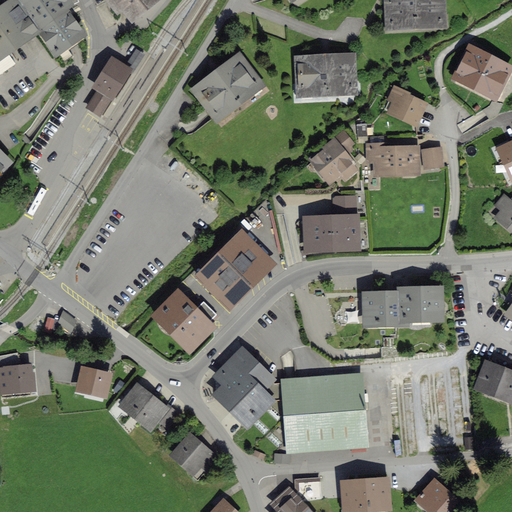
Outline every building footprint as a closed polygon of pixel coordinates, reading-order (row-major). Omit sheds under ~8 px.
[(36,24),(38,27),(51,18),(63,9),(68,5),(64,0),(20,0),(15,4),(32,27),(36,24)] [(128,2),(137,13),(153,0),(109,0),(108,1),(117,11),(128,2)] [(441,0),(388,0),(390,26),(442,24),(441,0)] [(0,55),(34,31),(32,27),(15,4),(14,2),(4,9),(5,11),(0,14),(0,55)] [(63,9),(51,18),(70,44),(82,35),(63,9)] [(56,53),(70,44),(51,18),(38,27),(56,53)] [(493,57),(473,47),(458,77),(495,95),(508,69),(491,60),(493,57)] [(142,56),(136,52),(128,65),(134,69),(142,56)] [(260,86),(239,58),(197,90),(218,118),(260,86)] [(351,58),(299,61),(301,94),(353,91),(351,58)] [(111,96),(112,96),(128,72),(125,70),(112,62),(97,86),(100,89),(88,108),(99,115),(111,96)] [(396,88),(391,100),(395,102),(391,111),(415,123),(424,106),(408,99),(410,95),(396,88)] [(344,156),(350,151),(349,144),(350,143),(343,135),(333,144),(314,160),(330,180),(340,171),(345,178),(354,171),(348,164),(350,163),(344,156)] [(385,147),(370,147),(370,160),(379,159),(379,172),(395,171),(395,152),(385,152),(385,147)] [(439,150),(425,152),(427,167),(441,165),(439,150)] [(414,151),(395,152),(395,171),(415,171),(414,151)] [(307,220),(308,250),(356,248),(354,197),(335,198),(336,219),(307,220)] [(511,201),(511,203),(504,198),(498,206),(505,211),(500,217),(511,227),(511,201)] [(214,265),(205,275),(231,301),(266,267),(240,240),(224,256),(222,253),(212,263),(214,265)] [(402,293),(402,296),(367,297),(368,323),(404,322),(404,319),(439,318),(439,292),(402,293)] [(209,327),(178,296),(159,316),(190,347),(209,327)] [(217,315),(204,302),(196,310),(209,323),(217,315)] [(63,312),(59,322),(71,332),(75,322),(63,312)] [(248,423),(269,401),(258,391),(269,379),(245,356),(223,378),(223,398),(248,423)] [(511,375),(487,365),(484,374),(488,376),(483,388),(509,398),(511,389),(511,375)] [(28,367),(0,370),(0,376),(1,390),(30,388),(28,367)] [(84,371),(80,388),(104,394),(108,376),(84,371)] [(347,386),(286,391),(290,442),(352,438),(353,449),(365,448),(360,374),(346,375),(347,386)] [(378,385),(379,415),(393,415),(392,385),(378,385)] [(138,390),(125,406),(134,413),(146,397),(138,390)] [(146,397),(134,413),(141,419),(154,403),(146,397)] [(154,403),(141,419),(149,425),(156,417),(167,426),(176,414),(164,405),(161,408),(154,403)] [(189,439),(175,455),(193,471),(200,463),(207,470),(217,459),(200,445),(198,446),(189,439)] [(265,460),(267,455),(255,450),(253,455),(259,457),(265,460)] [(444,489),(436,482),(424,495),(423,494),(420,497),(422,498),(420,500),(433,511),(449,511),(457,504),(456,503),(458,501),(450,495),(448,497),(442,491),(444,489)] [(347,509),(387,506),(385,483),(345,486),(347,509)] [(298,511),(293,506),(299,501),(289,490),(274,504),(280,511),(298,511)]
